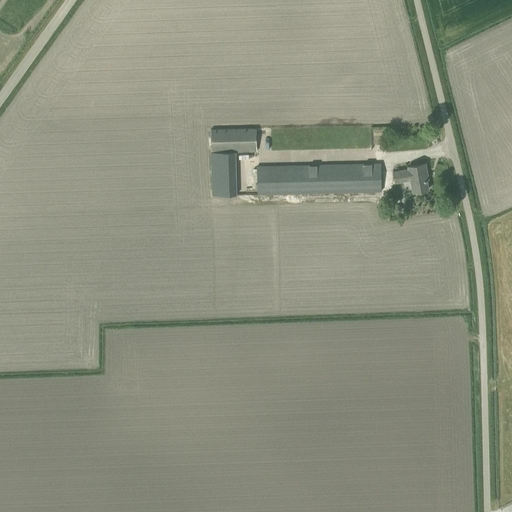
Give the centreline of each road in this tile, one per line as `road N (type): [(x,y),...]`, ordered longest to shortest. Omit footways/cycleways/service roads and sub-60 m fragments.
road 1 (unclassified): [(489,511),(480,282),(416,0)]
road 2 (unclassified): [(0,105),(73,0)]
